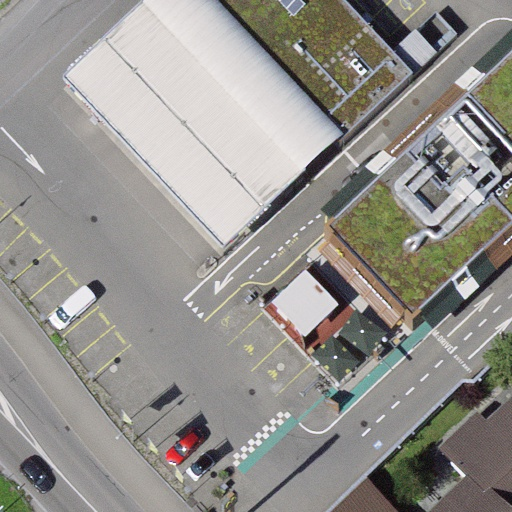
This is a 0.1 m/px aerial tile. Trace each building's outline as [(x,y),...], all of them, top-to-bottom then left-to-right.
[(337,151),(200,0),(149,0),(58,82),(216,259),(337,151)] [(339,0),(200,0),(337,151),(414,83),(339,0)] [(511,73),(508,70),(322,243),(409,336),(511,240),(511,73)] [(311,282),(277,313),(310,348),(343,317),(311,282)] [(446,511),(511,511),(511,392),(448,454),(476,484),(446,511)]
